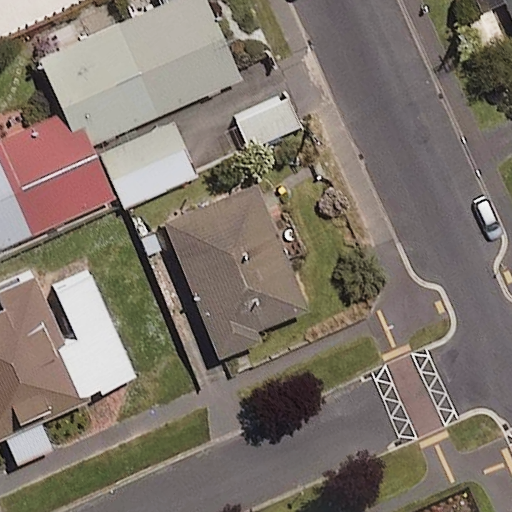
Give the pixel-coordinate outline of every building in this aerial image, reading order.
[(0,0),(0,9),(21,0),(0,0)] [(239,68),(207,0),(143,0),(40,46),(64,98),(82,138),(239,68)] [(0,236),(105,190),(82,138),(64,98),(0,125),(0,236)] [(170,113),(96,145),(120,200),(194,167),(170,113)] [(254,172),(160,209),(216,346),(258,329),(254,318),(305,298),(254,172)] [(27,259),(0,270),(0,427),(11,452),(50,436),(38,406),(133,366),(86,258),(35,280),(27,259)]
